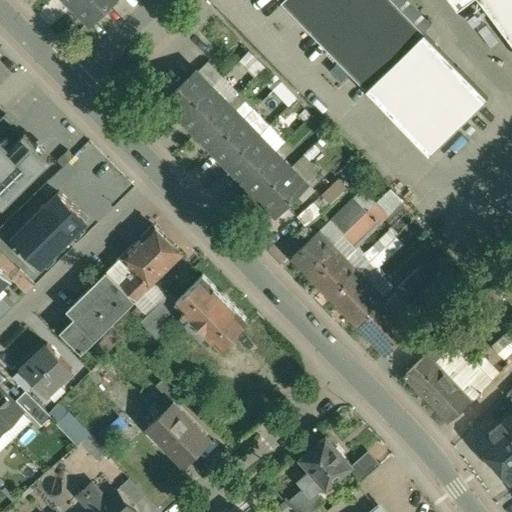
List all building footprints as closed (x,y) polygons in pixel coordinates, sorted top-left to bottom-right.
[(79,0),(76,3),(92,20),(104,8),(112,0),(79,0)] [(112,0),(104,8),(117,22),(139,0),(112,0)] [(425,30),(396,0),(281,0),(367,87),(425,30)] [(511,0),(482,0),(511,39),(511,0)] [(488,95),(425,30),(367,87),(430,152),(488,95)] [(199,67),(168,97),(184,113),(215,83),(199,67)] [(215,83),(184,113),(199,129),(230,99),(215,83)] [(230,99),(199,129),(215,145),(246,115),(230,99)] [(246,115),(215,145),(230,161),(262,131),(246,115)] [(3,124),(0,127),(0,194),(4,199),(53,154),(27,125),(15,137),(3,124)] [(262,131),(230,161),(246,177),(277,147),(262,131)] [(277,147),(246,177),(262,193),(293,163),(277,147)] [(293,163),(262,193),(277,210),(309,179),(293,163)] [(308,221),(350,182),(341,173),(299,213),(308,221)] [(66,179),(7,238),(39,270),(98,211),(66,179)] [(359,198),(334,222),(344,232),(351,226),(369,209),(359,198)] [(397,223),(404,239),(426,228),(418,212),(397,223)] [(166,232),(155,221),(123,253),(139,269),(124,283),(136,296),(182,251),(164,233),(166,232)] [(359,234),(351,226),(344,232),(352,240),(359,234)] [(321,228),(294,253),(308,268),(335,242),(321,228)] [(335,242),(308,268),(321,281),(348,255),(335,242)] [(377,253),(371,247),(364,254),(370,260),(377,253)] [(384,261),(377,253),(370,260),(377,267),(384,261)] [(348,255),(321,281),(334,295),(361,269),(348,255)] [(0,289),(13,277),(0,263),(0,289)] [(108,267),(70,305),(77,313),(75,315),(77,317),(79,314),(96,331),(93,334),(95,336),(136,296),(124,283),(108,267)] [(361,269),(334,295),(347,308),(373,283),(361,269)] [(511,270),(455,325),(463,333),(493,304),(496,307),(508,295),(511,290),(511,270)] [(178,297),(174,301),(183,310),(212,340),(216,336),(223,343),(249,317),(204,271),(178,297)] [(402,281),(396,274),(389,281),(395,287),(402,281)] [(409,288),(402,281),(395,287),(402,295),(409,288)] [(436,282),(413,305),(423,315),(446,292),(436,282)] [(373,283),(347,308),(360,322),(386,296),(373,283)] [(171,289),(148,312),(164,329),(183,310),(174,301),(178,297),(171,289)] [(386,296),(360,322),(373,335),(399,310),(386,296)] [(399,310),(373,335),(387,350),(413,324),(399,310)] [(72,316),(61,327),(82,349),(94,338),(72,316)] [(25,323),(16,335),(35,348),(43,337),(25,323)] [(154,338),(139,323),(132,331),(147,345),(154,338)] [(455,325),(449,331),(457,339),(463,333),(455,325)] [(511,326),(495,342),(506,354),(511,348),(511,326)] [(457,339),(449,331),(440,339),(462,362),(470,353),(457,339)] [(440,339),(407,371),(429,394),(462,362),(440,339)] [(74,366),(49,340),(23,365),(24,365),(36,378),(48,390),(74,366)] [(492,376),(470,353),(462,362),(484,385),(492,376)] [(462,362),(429,394),(450,416),(481,387),(482,389),(484,388),(482,386),(484,385),(462,362)] [(36,378),(24,365),(15,374),(27,386),(36,378)] [(187,392),(167,372),(158,381),(174,399),(175,398),(178,401),(187,392)] [(24,407),(0,383),(0,421),(5,426),(24,407)] [(53,412),(28,387),(18,396),(43,422),(53,412)] [(178,401),(175,398),(174,399),(150,423),(186,460),(212,435),(178,401)] [(511,412),(482,437),(497,456),(497,464),(503,471),(510,473),(511,473),(511,412)] [(352,461),(329,433),(303,455),(312,467),(301,476),(307,484),(311,488),(314,486),(322,479),(326,483),(352,461)] [(103,463),(93,452),(84,460),(94,471),(103,463)] [(118,486),(108,495),(94,479),(87,485),(110,511),(135,511),(138,509),(118,486)] [(314,486),(311,488),(307,484),(291,498),(302,511),(307,511),(324,498),(314,486)] [(110,511),(87,485),(80,491),(94,507),(88,511),(110,511)]
